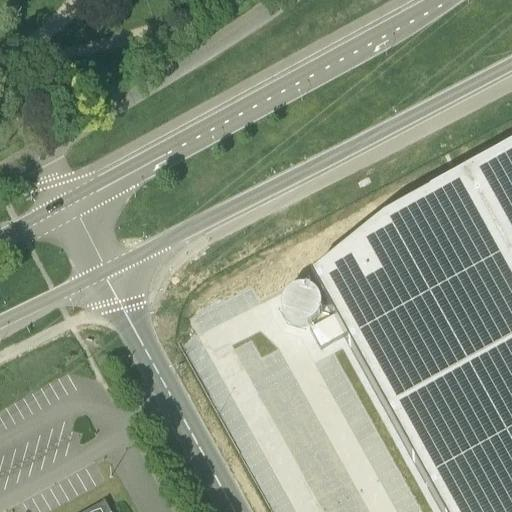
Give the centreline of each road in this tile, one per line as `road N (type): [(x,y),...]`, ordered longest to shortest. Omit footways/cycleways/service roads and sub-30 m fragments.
road 1 (tertiary): [(102,272),(511,62)]
road 2 (tertiary): [(439,0),(68,208)]
road 3 (tertiary): [(235,511),(102,272)]
